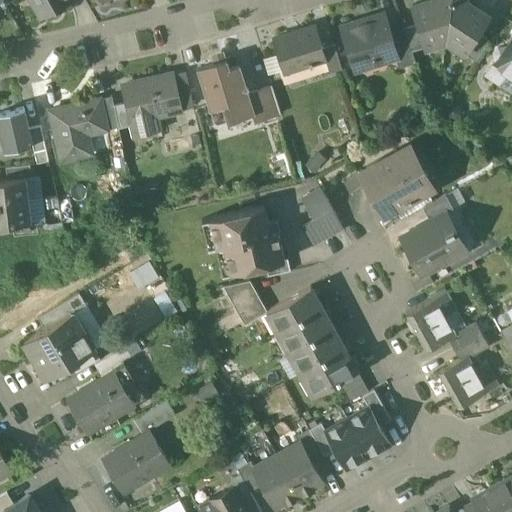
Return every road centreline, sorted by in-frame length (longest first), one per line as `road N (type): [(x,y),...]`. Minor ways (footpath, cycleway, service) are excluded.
road 1 (residential): [(0,67),(257,0)]
road 2 (residential): [(466,460),(362,280)]
road 3 (residential): [(85,511),(0,370)]
